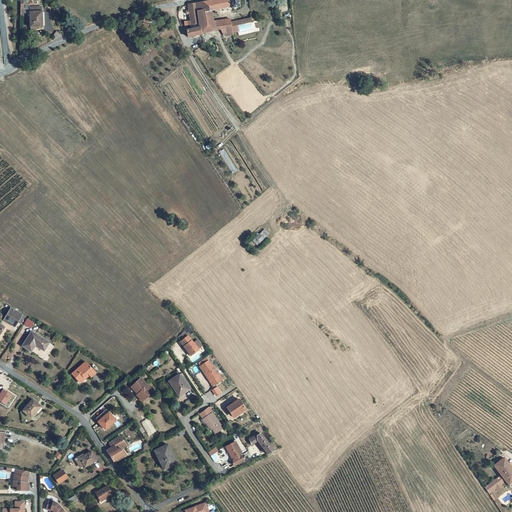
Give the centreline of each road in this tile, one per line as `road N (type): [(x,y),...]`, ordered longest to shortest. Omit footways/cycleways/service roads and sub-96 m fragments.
road 1 (unclassified): [(0,75),(93,28),(197,0)]
road 2 (residential): [(148,509),(85,421),(0,365)]
road 3 (residential): [(148,509),(218,474),(187,425),(188,414),(211,399)]
road 4 (unknown): [(32,435),(69,441),(118,395),(134,417)]
